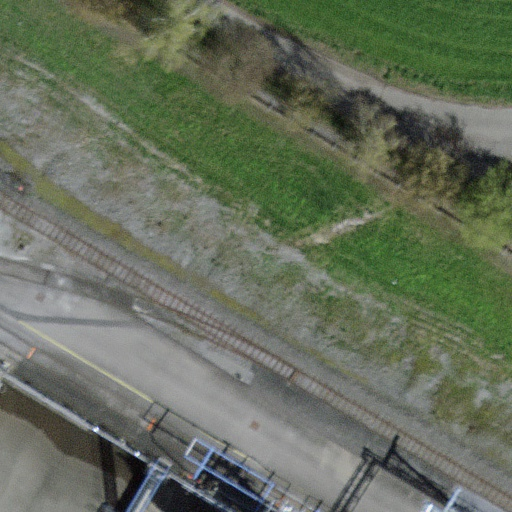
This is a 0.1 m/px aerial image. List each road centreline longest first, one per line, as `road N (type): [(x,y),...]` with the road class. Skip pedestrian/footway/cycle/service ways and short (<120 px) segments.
road 1 (unknown): [(399,511),(86,333),(36,327),(0,343)]
road 2 (unclassified): [(196,0),(426,116),(511,124)]
